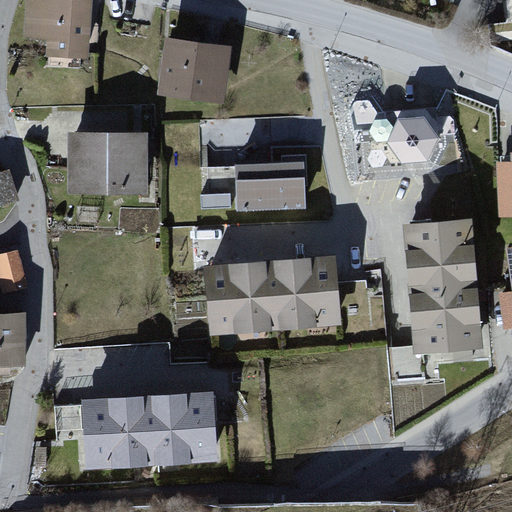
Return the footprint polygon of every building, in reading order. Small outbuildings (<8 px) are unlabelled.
[(93,0),(30,0),(30,43),(50,44),(49,63),(92,63),(93,0)] [(238,49),(168,38),(159,97),(229,108),(238,49)] [(429,117),(401,118),(392,149),(406,169),(432,168),(443,142),(429,117)] [(152,130),(67,128),(65,196),(150,198),(152,130)] [(306,160),(237,163),(238,214),(307,212),(306,160)] [(511,162),(500,163),(502,222),(511,221),(511,162)] [(14,170),(0,172),(0,211),(22,208),(14,170)] [(476,221),(406,225),(415,356),(484,352),(476,221)] [(511,248),(509,249),(511,275),(511,293),(500,295),(505,336),(511,335),(511,248)] [(20,249),(0,255),(0,272),(8,301),(33,294),(20,249)] [(340,255),(207,264),(212,335),(345,326),(340,255)] [(25,314),(0,314),(0,372),(25,372),(25,314)] [(213,391),(80,399),(84,473),(217,465),(213,391)]
